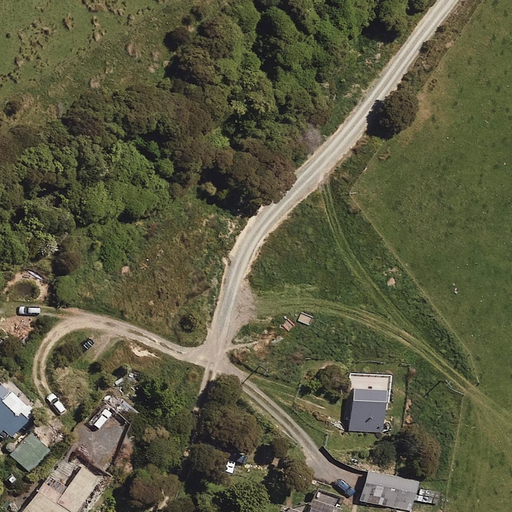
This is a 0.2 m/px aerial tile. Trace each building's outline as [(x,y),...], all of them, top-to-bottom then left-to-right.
[(37,328),(26,323),(16,343),(27,348),(37,328)] [(108,386),(96,398),(126,428),(138,416),(108,386)] [(377,389),(346,390),(348,430),(379,429),(377,389)] [(25,416),(0,393),(0,436),(3,440),(25,416)] [(44,448),(26,432),(7,454),(25,469),(44,448)] [(70,457),(66,463),(55,455),(14,511),(85,511),(106,482),(70,457)] [(412,476),(359,471),(356,501),(409,507),(412,476)] [(329,511),(334,499),(309,490),(301,511),(293,511),(277,507),(275,511),(329,511)]
